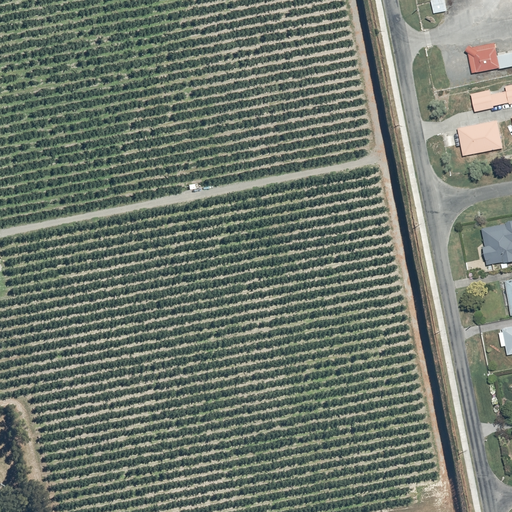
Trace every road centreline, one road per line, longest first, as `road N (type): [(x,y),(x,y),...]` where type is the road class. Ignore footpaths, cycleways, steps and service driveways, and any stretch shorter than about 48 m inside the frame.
road 1 (unclassified): [(430,204),(487,501)]
road 2 (unclassified): [(391,0),(430,204)]
